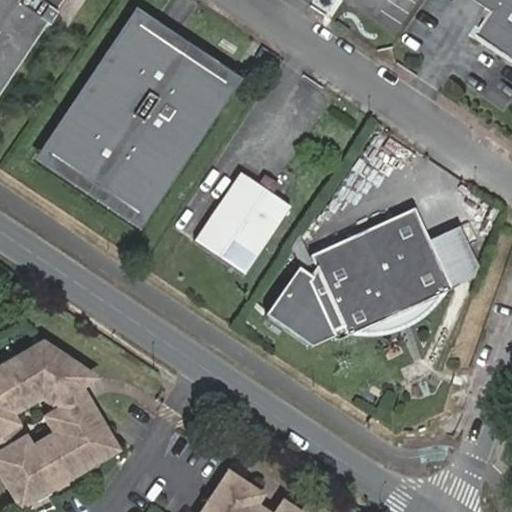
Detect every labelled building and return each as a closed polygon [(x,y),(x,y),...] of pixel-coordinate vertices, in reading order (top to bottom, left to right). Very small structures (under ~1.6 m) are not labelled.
[(0,0),(0,90),(58,0),(0,0)] [(511,0),(473,0),(496,16),(485,32),(481,30),(479,33),(485,37),(487,34),(511,50),(511,0)] [(40,171),(48,159),(136,29),(143,17),(135,11),(31,166),(40,171)] [(143,17),(136,29),(225,89),(138,219),(48,159),(40,171),(138,237),(241,82),(143,17)] [(136,29),(48,159),(138,219),(225,89),(136,29)] [(500,107),(507,99),(481,77),(474,85),(500,107)] [(276,199),(263,191),(241,176),(196,243),(247,277),(291,209),(276,199)] [(269,181),(263,191),(276,199),(282,190),(269,181)] [(451,286),(415,206),(312,252),(345,327),(347,332),(378,318),(383,328),(420,311),(416,301),(451,286)] [(345,327),(312,252),(273,319),(312,341),(345,327)] [(40,347),(0,370),(0,476),(19,508),(114,452),(85,404),(54,424),(63,439),(33,457),(7,413),(41,393),(55,402),(92,380),(40,347)] [(229,477),(204,511),(279,511),(278,511),(251,511),(260,498),(229,477)]
